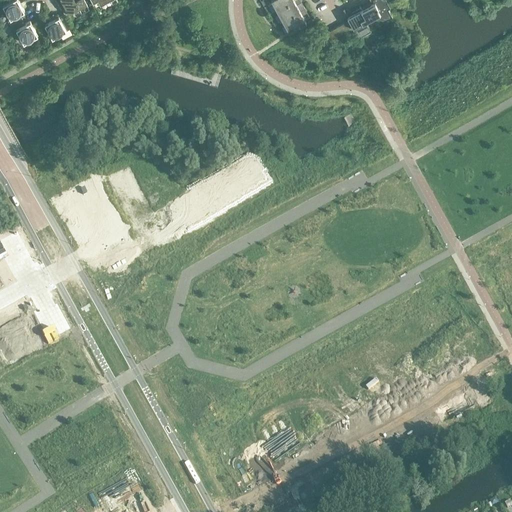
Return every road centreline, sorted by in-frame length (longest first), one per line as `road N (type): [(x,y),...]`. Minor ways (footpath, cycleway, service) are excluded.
road 1 (motorway): [(0,509),(301,326),(511,210)]
road 2 (motorway): [(0,478),(511,181)]
road 3 (motorway): [(0,457),(511,161)]
road 4 (motorway): [(511,134),(0,429)]
road 5 (motorway): [(511,110),(0,404)]
road 6 (motorway): [(511,97),(0,390)]
road 7 (motorway): [(16,511),(194,401),(511,223)]
road 8 (tertiary): [(212,511),(74,261)]
road 9 (tertiary): [(53,272),(185,511)]
road 10 (tertiary): [(74,261),(0,131)]
